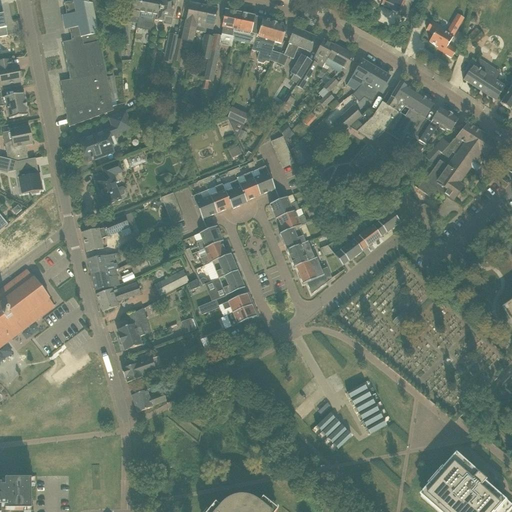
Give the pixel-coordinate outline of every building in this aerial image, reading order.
[(111,1),(110,0),(73,0),(74,1),(73,1),(64,3),(72,41),(63,43),(70,80),(60,82),(69,127),(70,127),(70,126),(114,111),(112,103),(118,101),(113,77),(107,78),(96,26),(101,26),(103,14),(110,15),(113,2),(111,1)] [(137,19),(140,0),(131,0),(127,23),(136,24),(137,19)] [(157,15),(160,0),(140,0),(137,19),(136,24),(136,27),(151,31),(154,19),(155,14),(157,15)] [(171,25),(174,11),(176,1),(170,0),(160,0),(157,15),(155,14),(154,19),(162,21),(162,23),(171,25)] [(378,0),(378,1),(382,3),(381,5),(391,10),(392,11),(396,13),(398,13),(406,16),(413,0),(378,0)] [(186,21),(182,41),(177,40),(173,61),(180,62),(182,51),(184,42),(193,43),(196,32),(194,31),(196,22),(195,22),(198,5),(190,4),(187,21),(186,21)] [(216,9),(198,5),(195,22),(196,22),(194,31),(196,32),(206,34),(206,29),(212,30),(216,9)] [(223,29),(221,35),(231,37),(235,21),(242,23),(243,15),(225,11),(221,28),(223,29)] [(262,19),(243,15),(242,23),(235,21),(231,37),(234,37),(233,41),(253,46),(256,37),(257,35),(262,20),(262,19)] [(446,34),(438,29),(439,26),(431,21),(431,22),(426,30),(434,35),(429,42),(444,51),(443,53),(452,59),(456,51),(448,46),(453,38),(464,19),(457,15),(446,34)] [(262,20),(257,35),(256,37),(253,46),(252,51),(259,53),(257,60),(258,62),(263,64),(265,62),(269,63),(274,44),(273,44),(274,42),(281,44),(286,27),(262,20)] [(119,22),(120,40),(120,46),(127,45),(126,21),(119,22)] [(120,40),(119,22),(110,23),(110,36),(113,36),(113,40),(120,40)] [(475,45),(484,37),(476,28),(467,36),(475,45)] [(281,55),(277,64),(284,67),(288,58),(293,60),(294,57),(294,58),(298,48),(310,52),(316,37),(295,29),(283,55),(281,55)] [(173,55),(175,47),(178,35),(169,33),(164,53),(173,55)] [(205,81),(203,90),(210,92),(212,83),(213,83),(222,37),(214,35),(213,38),(209,60),(205,81)] [(200,58),(209,60),(213,38),(204,36),(200,58)] [(316,55),(298,84),(296,86),(303,91),(314,73),(313,73),(318,65),(323,68),(324,66),(327,59),(334,46),(324,41),(316,55)] [(327,59),(324,66),(328,68),(338,73),(341,67),(346,70),(354,56),(334,45),(334,46),(327,59)] [(291,80),(298,84),(316,55),(309,60),(302,55),(290,74),(291,74),(289,76),(292,78),(291,80)] [(494,69),(477,58),(463,80),(496,101),(505,87),(489,76),(494,69)] [(12,68),(10,60),(0,61),(0,85),(0,86),(20,82),(20,79),(22,78),(20,73),(18,72),(17,67),(12,68)] [(347,87),(354,92),(365,83),(369,75),(373,77),(377,70),(362,61),(347,87)] [(318,76),(322,78),(326,71),(322,68),(318,76)] [(381,92),(390,77),(377,70),(373,77),(369,75),(365,83),(350,96),(358,104),(363,100),(372,105),(380,92),(381,92)] [(323,88),(328,93),(337,85),(338,84),(332,78),(323,88)] [(511,78),(510,88),(511,88),(510,90),(501,105),(509,110),(511,106),(511,78)] [(402,105),(412,90),(400,83),(391,98),(386,105),(382,102),(373,116),(368,109),(360,116),(348,127),(361,136),(371,142),(384,130),(387,127),(404,106),(402,105)] [(387,127),(384,130),(400,140),(406,132),(418,140),(433,118),(428,115),(434,104),(412,90),(402,105),(404,106),(387,127)] [(324,108),(333,99),(328,93),(319,102),(324,108)] [(27,116),(23,94),(1,98),(2,102),(0,102),(0,107),(7,106),(9,119),(27,116)] [(227,118),(228,119),(236,139),(248,115),(232,107),(227,118)] [(348,127),(360,116),(353,107),(332,125),(340,134),(348,127)] [(451,131),(458,119),(440,108),(433,118),(418,140),(417,141),(419,142),(425,145),(435,130),(438,132),(440,128),(445,131),(446,128),(451,131)] [(110,119),(113,128),(116,135),(131,129),(125,114),(110,119)] [(486,158),(496,143),(467,125),(456,138),(486,158)] [(18,162),(28,160),(25,146),(32,145),(29,128),(26,128),(25,126),(19,127),(20,129),(10,131),(12,142),(5,145),(8,160),(11,161),(18,162)] [(112,150),(106,132),(106,131),(92,137),(92,138),(80,143),(87,162),(91,160),(91,162),(94,161),(93,159),(102,156),(101,154),(112,150)] [(271,142),(273,147),(285,142),(283,137),(271,142)] [(402,154),(401,153),(389,138),(378,147),(382,152),(391,163),(392,163),(401,155),(402,154)] [(456,138),(449,146),(442,154),(448,159),(452,153),(455,155),(447,167),(439,161),(425,181),(421,178),(415,187),(431,199),(438,190),(453,201),(463,186),(460,183),(471,168),(476,172),(481,166),(480,166),(486,158),(456,138)] [(442,154),(449,146),(442,140),(426,158),(432,164),(442,154)] [(287,148),(285,142),(273,147),(275,153),(287,148)] [(300,142),(290,148),(300,165),(310,158),(300,142)] [(238,146),(229,149),(231,158),(241,155),(238,146)] [(275,153),(278,158),(289,153),(287,148),(275,153)] [(353,164),(364,173),(378,157),(367,148),(353,164)] [(278,158),(280,164),(292,159),(289,153),(278,158)] [(0,171),(8,174),(11,161),(8,160),(0,157),(0,171)] [(294,164),(292,159),(280,164),(282,169),(294,164)] [(106,206),(115,202),(126,198),(128,194),(126,189),(122,187),(119,188),(114,176),(123,172),(119,162),(102,169),(106,178),(95,182),(99,191),(100,191),(106,206)] [(43,190),(41,180),(40,174),(38,174),(36,167),(17,171),(19,178),(17,179),(19,186),(21,195),(26,194),(31,193),(32,195),(39,193),(39,191),(43,190)] [(275,190),(265,167),(258,170),(260,176),(253,179),(259,194),(260,196),(260,197),(261,196),(260,196),(274,190),(274,191),(275,190)] [(245,202),(246,204),(247,204),(246,202),(260,196),(259,194),(253,179),(251,173),(243,176),(246,182),(239,185),(246,202),(245,202)] [(230,206),(231,208),(232,210),(246,204),(245,202),(246,202),(239,185),(237,181),(230,184),(232,190),(225,193),(230,206)] [(225,193),(222,185),(214,188),(217,194),(210,197),(217,214),(231,208),(230,206),(225,193)] [(175,199),(173,194),(161,199),(163,203),(175,199)] [(210,197),(209,197),(210,197),(203,200),(201,194),(193,197),(202,220),(203,220),(217,214),(210,197)] [(294,212),(295,212),(299,210),(296,203),(290,205),(287,199),(287,198),(269,205),(270,206),(270,205),(276,219),(278,219),(294,212)] [(175,199),(163,203),(166,209),(177,204),(175,199)] [(177,204),(166,209),(168,214),(179,210),(177,204)] [(12,210),(16,215),(22,210),(18,205),(12,210)] [(179,210),(168,214),(170,219),(181,215),(179,210)] [(284,233),(285,232),(286,232),(299,227),(307,224),(304,216),(297,219),(295,212),(294,212),(278,219),(276,219),(275,219),(276,220),(278,219),(284,233)] [(381,238),(380,238),(381,239),(381,238),(381,237),(386,234),(387,234),(399,224),(400,224),(391,212),(391,213),(378,223),(378,222),(378,223),(373,227),(372,227),(381,238)] [(131,214),(124,217),(103,226),(104,229),(98,230),(98,229),(81,233),(86,253),(103,249),(101,240),(129,228),(136,225),(131,214)] [(181,215),(170,219),(172,225),(184,220),(181,215)] [(220,243),(220,242),(222,241),(217,228),(217,227),(199,234),(199,235),(200,234),(203,241),(196,244),(199,251),(204,250),(220,243)] [(305,244),(305,243),(299,227),(286,232),(285,232),(284,233),(279,235),(280,235),(287,251),(286,251),(287,252),(287,251),(305,244)] [(362,252),(362,253),(362,252),(367,248),(368,249),(368,248),(380,238),(381,238),(372,227),(373,227),(372,227),(359,237),(354,241),(362,252)] [(223,241),(222,241),(220,242),(220,243),(204,250),(207,256),(201,259),(204,267),(205,266),(204,266),(225,258),(224,257),(226,257),(221,243),(223,242),(223,241)] [(354,241),(353,241),(353,242),(341,251),(340,251),(340,252),(335,255),(334,255),(343,267),(343,266),(348,262),(349,263),(349,262),(362,253),(362,252),(354,241)] [(287,251),(287,252),(294,268),(293,268),(294,269),(296,268),(314,260),(307,243),(308,243),(305,243),(305,244),(287,251)] [(332,253),(328,246),(320,249),(324,256),(332,253)] [(87,260),(91,276),(107,272),(106,268),(114,267),(114,265),(119,264),(117,254),(104,257),(104,256),(87,260)] [(219,280),(237,272),(238,272),(237,272),(230,256),(231,256),(230,255),(226,257),(224,257),(225,258),(204,266),(205,266),(208,274),(215,271),(218,279),(219,280)] [(296,268),(303,284),(302,285),(303,285),(307,284),(311,295),(332,280),(332,279),(327,268),(321,271),(316,260),(317,259),(316,259),(314,260),(296,268)] [(33,279),(27,271),(20,276),(20,277),(0,291),(0,346),(46,312),(47,312),(54,307),(48,299),(49,298),(34,278),(33,279)] [(183,271),(154,286),(160,296),(189,282),(183,271)] [(107,272),(91,276),(94,291),(110,288),(110,287),(119,285),(117,276),(108,278),(107,272)] [(244,288),(237,272),(219,280),(218,279),(212,282),(212,283),(213,282),(216,292),(216,293),(209,296),(211,303),(216,301),(225,297),(244,289),(244,288)] [(200,287),(196,280),(188,285),(190,291),(191,291),(199,287),(199,288),(200,287)] [(112,290),(96,296),(102,312),(118,307),(116,303),(140,294),(137,283),(113,292),(112,290)] [(479,297),(487,306),(504,293),(496,283),(479,297)] [(233,314),(253,305),(248,294),(222,305),(224,311),(230,308),(233,314)] [(219,308),(216,301),(211,303),(198,308),(201,316),(219,308)] [(258,317),(253,305),(233,314),(227,316),(231,328),(258,317)] [(148,324),(143,309),(129,317),(132,325),(117,331),(119,337),(118,337),(121,344),(122,344),(125,351),(142,345),(139,337),(145,335),(141,326),(148,324)] [(397,326),(404,318),(408,314),(404,310),(393,322),(397,326)] [(191,319),(181,323),(185,334),(195,330),(191,319)] [(205,338),(210,348),(231,337),(228,329),(205,338)] [(183,352),(187,359),(200,353),(197,346),(183,352)] [(152,359),(122,370),(125,379),(127,383),(141,378),(140,375),(155,370),(154,369),(155,369),(152,359)] [(150,389),(148,383),(129,390),(131,396),(138,413),(153,408),(152,407),(166,401),(162,392),(150,397),(147,391),(150,389)] [(350,399),(367,390),(363,384),(362,385),(348,392),(347,393),(350,399)] [(371,397),(367,391),(351,400),(354,406),(371,397)] [(375,404),(371,398),(355,407),(358,413),(375,404)] [(378,411),(375,405),(358,414),(362,421),(378,411)] [(382,419),(379,412),(362,422),(366,428),(382,419)] [(321,432),(335,419),(330,414),(328,415),(317,426),(316,427),(321,432)] [(326,438),(340,425),(335,420),(322,433),(326,438)] [(371,434),(385,427),(386,426),(383,420),(366,429),(370,435),(371,434)] [(332,444),(346,431),(341,426),(327,439),(332,444)] [(339,448),(350,438),(352,437),(347,432),(333,445),(338,450),(339,448)] [(488,481),(483,477),(458,455),(422,496),(439,511),(511,511),(511,505),(509,503),(486,483),(488,481)] [(31,511),(31,504),(31,480),(5,480),(5,487),(1,487),(1,485),(0,484),(0,511),(7,511),(8,511),(31,511)] [(262,498),(258,503),(256,501),(253,499),(249,498),(246,497),(243,497),(240,497),(236,497),(233,498),(230,499),(227,500),(224,502),(221,505),(219,507),(214,503),(207,511),(276,511),(277,511),(262,498)]
